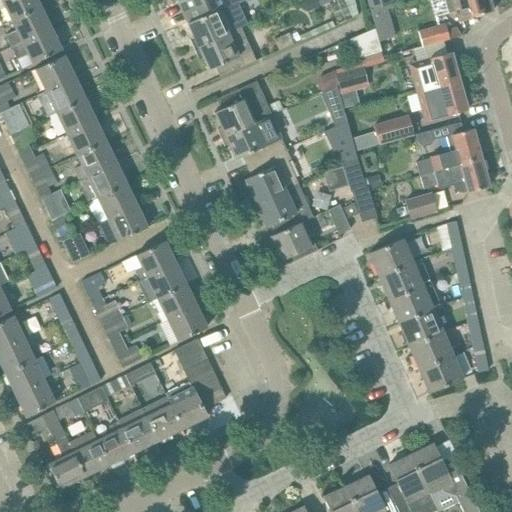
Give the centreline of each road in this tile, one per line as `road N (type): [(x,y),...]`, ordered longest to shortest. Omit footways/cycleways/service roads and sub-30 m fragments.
road 1 (residential): [(217,463),(241,503),(413,420),(339,258),(242,300)]
road 2 (residential): [(242,300),(108,0)]
road 3 (residential): [(217,463),(263,435),(274,412),(271,361),(242,300)]
road 4 (residential): [(493,355),(473,240),(511,182)]
road 5 (residential): [(511,137),(488,58),(494,34),(511,24)]
